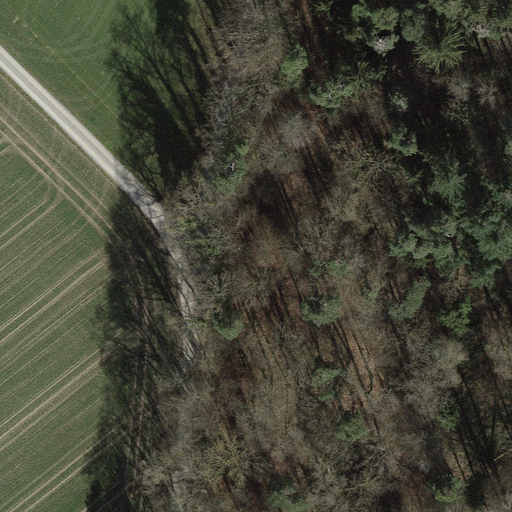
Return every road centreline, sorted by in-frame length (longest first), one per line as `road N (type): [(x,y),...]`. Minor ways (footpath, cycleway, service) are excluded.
road 1 (unclassified): [(255,0),(201,249),(164,511)]
road 2 (track): [(201,249),(0,57)]
